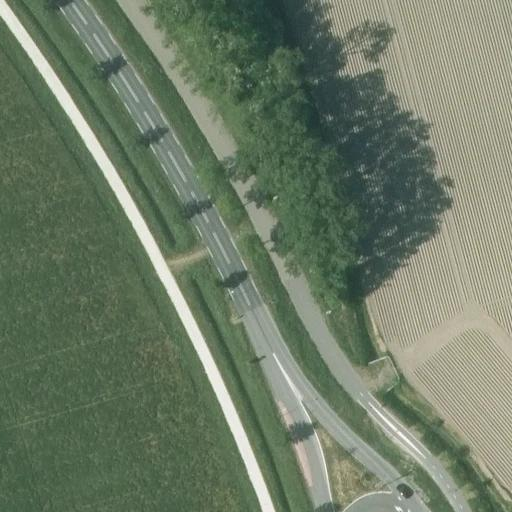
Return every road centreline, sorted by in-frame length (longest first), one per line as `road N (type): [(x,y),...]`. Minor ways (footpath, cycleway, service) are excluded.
road 1 (track): [(266,511),(160,267),(0,7)]
road 2 (primary): [(277,367),(181,176),(65,0)]
road 3 (unclassified): [(333,366),(228,156),(127,0)]
road 4 (primary): [(414,511),(277,367)]
road 5 (primary): [(277,367),(311,445),(325,511)]
